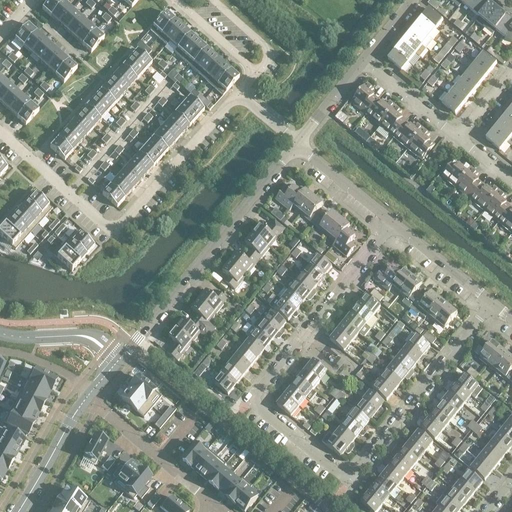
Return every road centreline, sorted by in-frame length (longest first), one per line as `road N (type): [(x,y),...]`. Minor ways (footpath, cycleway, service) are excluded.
road 1 (residential): [(348,480),(249,403),(393,223)]
road 2 (residential): [(0,131),(112,230),(237,94)]
road 3 (residential): [(89,394),(299,141)]
road 4 (residential): [(348,480),(490,302)]
road 5 (residential): [(89,394),(209,504)]
road 6 (residential): [(17,511),(89,394)]
road 7 (residential): [(490,302),(393,223)]
road 8 (residential): [(393,223),(299,141)]
